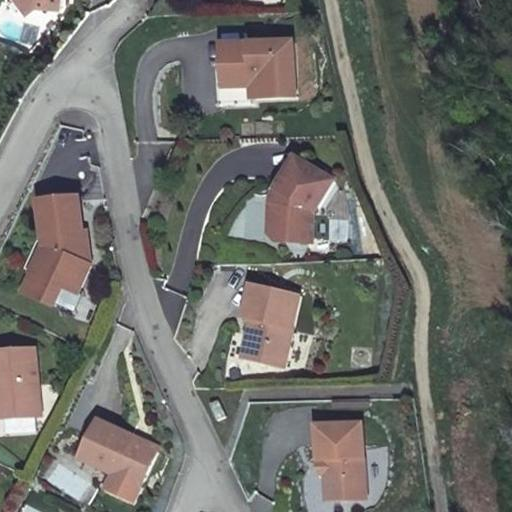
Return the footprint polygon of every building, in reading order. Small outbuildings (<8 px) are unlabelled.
[(19,0),(31,16),(42,8),(61,10),(62,0),(19,0)] [(295,42),(236,44),(236,59),(225,60),(226,70),(227,88),(255,87),(256,99),(298,97),(295,42)] [(236,59),(236,44),(225,45),(225,60),(236,59)] [(227,88),(226,70),(220,70),(222,106),(256,104),(256,99),(255,87),(227,88)] [(280,201),(276,201),(275,232),(282,241),(315,242),(316,212),(336,180),(299,157),(278,193),(283,196),(280,201)] [(40,273),(31,294),(60,306),(68,286),(82,292),(94,265),(90,263),(82,197),(45,201),(49,236),(58,235),(60,251),(49,277),(40,273)] [(51,250),(40,273),(49,277),(60,251),(58,235),(49,236),(51,250)] [(247,358),(287,367),(303,295),(255,284),(247,318),(259,321),(257,330),(253,330),(247,358)] [(7,419),(45,416),(39,348),(0,351),(0,388),(5,388),(7,419)] [(213,404),(220,420),(228,416),(221,400),(213,404)] [(130,434),(101,421),(83,459),(116,474),(143,487),(158,452),(128,438),(130,434)] [(330,473),(331,500),(369,498),(365,424),(321,426),(323,461),(329,461),(330,473)] [(116,474),(109,490),(136,503),(143,487),(116,474)]
